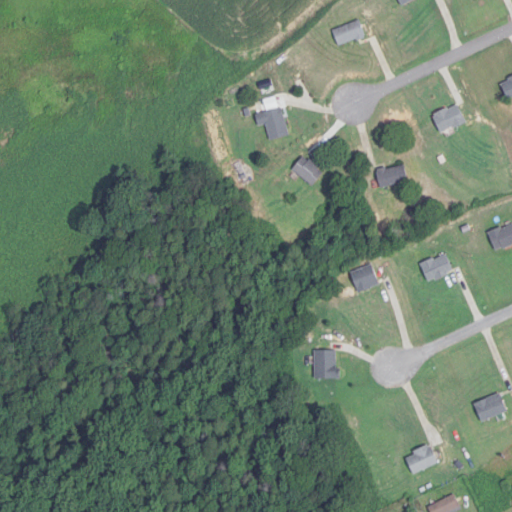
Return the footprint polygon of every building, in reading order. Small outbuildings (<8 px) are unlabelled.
[(366,38),(361,22),(334,32),(340,48),(366,38)] [(511,78),(503,81),(507,98),(511,97),(511,78)] [(434,117),(443,134),(467,122),(458,105),(434,117)] [(260,127),(268,125),(272,142),(290,137),(283,109),(257,115),(260,127)] [(294,170),(313,186),(325,173),(306,156),(294,170)] [(378,170),(381,188),(410,183),(407,165),(378,170)] [(511,246),(511,224),(490,235),(498,253),(511,246)] [(422,265),(429,283),(454,273),(447,255),(422,265)] [(352,273),(359,293),(380,285),(373,265),(352,273)] [(316,351),(316,379),(339,379),(339,351),(316,351)] [(476,404),(484,422),(508,411),(500,393),(476,404)] [(416,476),(440,463),(431,446),(407,458),(416,476)] [(430,508),(431,511),(459,511),(463,510),(455,495),(430,508)]
